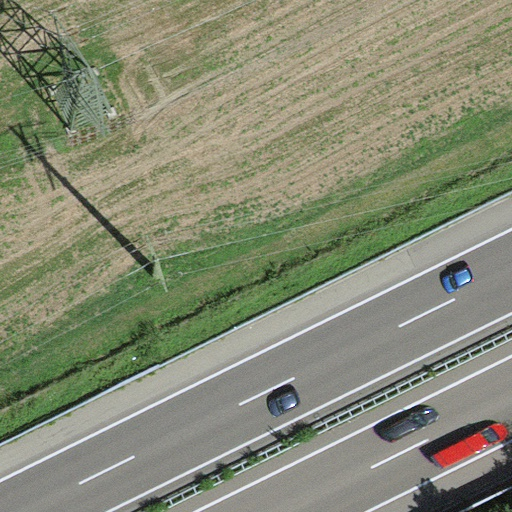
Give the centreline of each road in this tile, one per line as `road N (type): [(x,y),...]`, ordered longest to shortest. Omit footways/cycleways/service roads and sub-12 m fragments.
road 1 (motorway): [(511,270),(22,511)]
road 2 (track): [(511,129),(200,281)]
road 3 (motorway): [(281,511),(511,398)]
